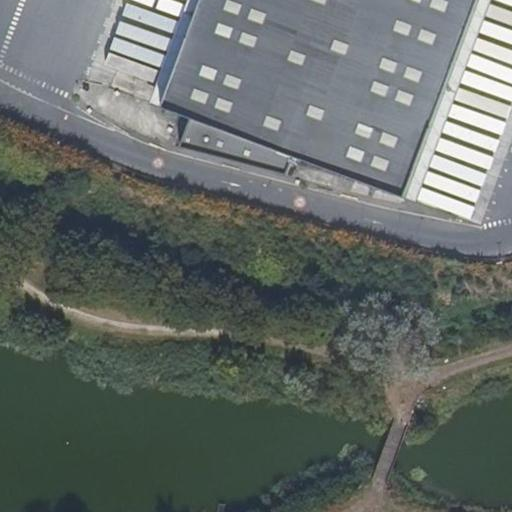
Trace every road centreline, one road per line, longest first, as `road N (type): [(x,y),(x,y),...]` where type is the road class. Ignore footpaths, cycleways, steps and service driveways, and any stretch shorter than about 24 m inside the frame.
road 1 (track): [(511,350),(422,370),(365,368),(310,347),(104,321),(22,287),(0,269)]
road 2 (track): [(422,370),(378,486),(376,511)]
